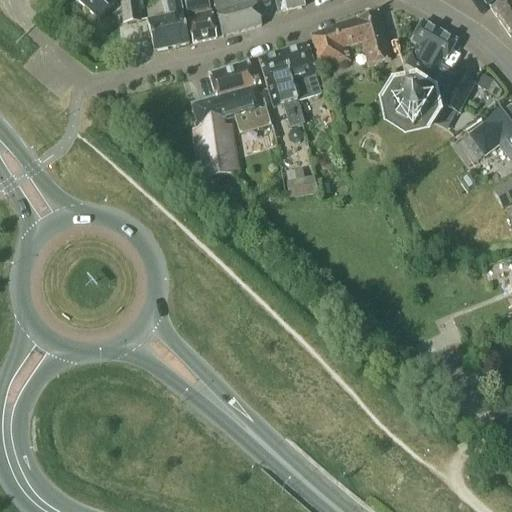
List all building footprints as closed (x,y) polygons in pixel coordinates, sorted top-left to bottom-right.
[(74,0),(99,22),(116,3),(120,3),(123,25),(140,23),(136,0),(74,0)] [(169,17),(147,22),(153,53),(188,45),(179,0),(165,0),(166,2),(169,17)] [(210,13),(207,0),(184,0),(189,30),(192,45),(216,40),(212,21),(210,13)] [(220,0),(212,3),(222,38),(261,27),(253,0),(220,0)] [(275,0),(279,14),(304,7),(302,0),(275,0)] [(511,0),(502,0),(490,9),(510,39),(511,37),(511,0)] [(332,30),(310,38),(318,70),(349,62),(346,49),(361,45),(367,68),(390,62),(378,15),(357,21),(332,29),(332,30)] [(456,42),(422,23),(410,43),(416,46),(406,65),(421,74),(417,81),(442,101),(439,105),(458,115),(474,86),(453,74),(451,78),(440,72),(445,62),(445,63),(456,42)] [(314,77),(305,46),(281,54),(296,104),(320,96),(314,77)] [(281,54),(258,61),(267,89),(265,90),(271,111),(282,108),(289,131),(303,126),(296,104),(281,54)] [(259,102),(247,64),(208,76),(215,100),(191,107),(198,131),(192,131),(200,182),(239,177),(232,127),(225,128),(224,123),(234,120),(239,136),(271,126),(263,101),(259,102)] [(417,125),(425,114),(422,102),(414,97),(412,95),(399,98),(392,109),(394,121),(405,128),(417,125)] [(511,163),(511,162),(511,110),(509,106),(469,137),(469,138),(460,145),(475,165),(484,157),(498,146),(511,163)] [(339,112),(329,115),(334,134),(344,132),(339,112)] [(286,183),(289,200),(317,196),(314,178),(303,180),(302,171),(284,174),(286,183)] [(334,196),(332,182),(319,184),(321,198),(334,196)] [(511,182),(493,194),(503,211),(511,205),(511,182)] [(480,338),(469,311),(451,318),(454,326),(444,330),(452,350),(480,338)] [(464,352),(441,361),(449,380),(471,371),(464,352)]
